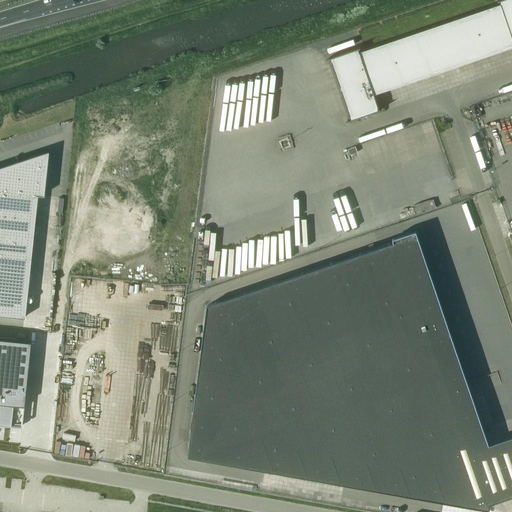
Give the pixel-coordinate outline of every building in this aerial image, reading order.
[(360,48),(360,47),(330,57),(351,119),(381,109),(379,109),(374,94),(511,47),(511,0),(498,0),(498,1),(500,0),(502,7),(361,55),(358,48),(360,48)] [(43,195),(48,150),(25,158),(25,162),(24,162),(24,160),(17,159),(17,161),(16,161),(0,166),(0,315),(24,318),(37,195),(43,195)] [(490,509),(488,503),(511,495),(511,435),(479,447),(463,398),(465,397),(461,385),(458,385),(408,237),(215,303),(188,455),(490,509)] [(130,324),(147,325),(147,315),(130,315),(130,324)] [(30,341),(0,337),(0,424),(21,427),(30,341)] [(129,376),(130,365),(82,360),(81,371),(129,376)] [(136,366),(135,375),(147,377),(148,368),(136,366)] [(101,407),(100,417),(130,419),(131,408),(101,407)]
